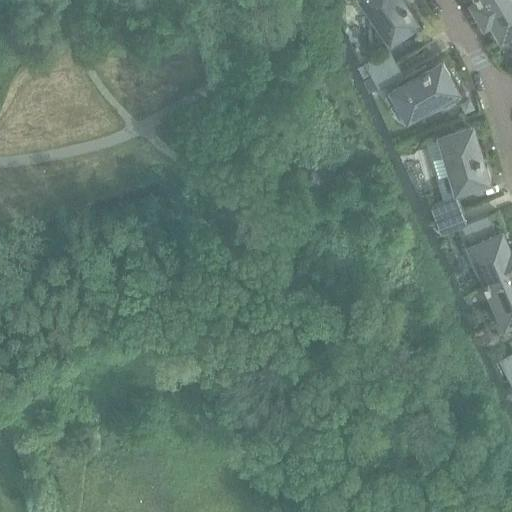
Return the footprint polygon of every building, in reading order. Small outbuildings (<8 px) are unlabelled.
[(404,0),(364,0),(382,25),(374,31),(382,43),(405,28),(407,31),(418,24),(408,9),(409,9),(405,3),(404,4),(402,2),(404,0)] [(491,18),(494,24),(501,36),(511,29),(511,0),(477,0),(472,3),(484,22),(491,18)] [(373,74),(397,61),(390,49),(366,62),(373,74)] [(443,60),(433,65),(428,68),(427,67),(422,70),(423,72),(420,73),(418,70),(399,81),(401,84),(392,89),(393,90),(385,95),(398,118),(406,114),(407,116),(438,98),(442,107),(460,97),(455,88),(459,86),(450,69),(449,70),(443,60)] [(397,61),(373,74),(379,85),(380,86),(404,73),(397,61)] [(359,66),(357,67),(364,79),(373,74),(366,62),(359,66)] [(364,79),(363,79),(368,90),(379,85),(373,74),(364,79)] [(441,136),(426,140),(445,201),(450,199),(457,196),(454,188),(456,188),(457,191),(475,186),(474,182),(490,177),(487,164),(482,166),(479,155),(478,155),(470,126),(465,128),(453,132),(453,131),(441,135),(441,136)] [(445,201),(431,206),(436,219),(461,209),(461,208),(457,196),(450,199),(445,201)] [(461,209),(436,219),(441,232),(466,223),(466,222),(462,211),(461,209)] [(488,214),(466,222),(466,223),(475,243),(471,244),(486,278),(484,279),(486,284),(511,273),(511,248),(510,250),(506,241),(504,236),(503,235),(502,231),(496,233),(488,214)] [(511,273),(486,284),(487,285),(489,285),(509,331),(511,329),(511,273)] [(506,371),(511,367),(511,352),(499,359),(506,371)]
